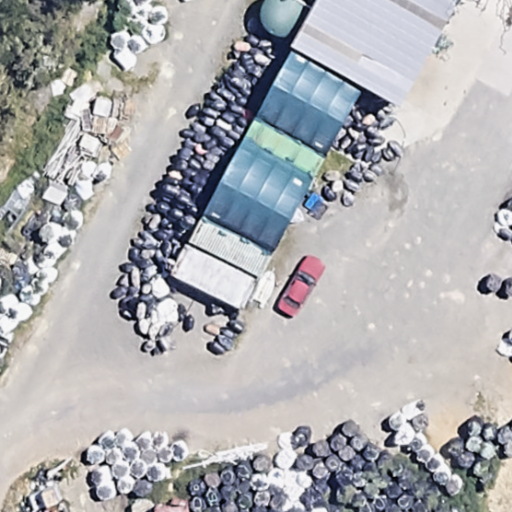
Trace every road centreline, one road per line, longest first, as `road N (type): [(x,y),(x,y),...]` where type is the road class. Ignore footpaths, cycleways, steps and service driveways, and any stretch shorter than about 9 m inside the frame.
road 1 (track): [(0,427),(229,0)]
road 2 (track): [(511,183),(385,277),(252,352)]
road 3 (track): [(252,352),(9,409)]
